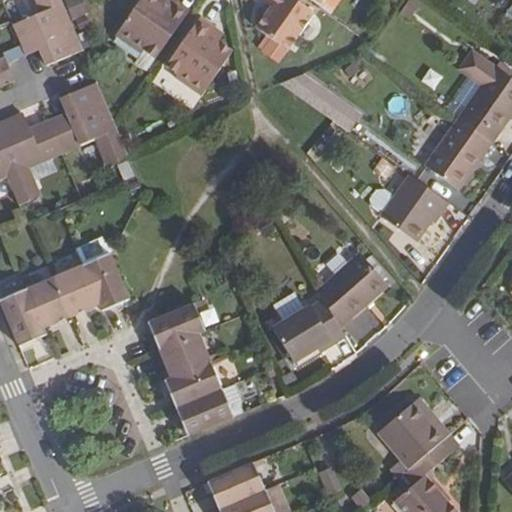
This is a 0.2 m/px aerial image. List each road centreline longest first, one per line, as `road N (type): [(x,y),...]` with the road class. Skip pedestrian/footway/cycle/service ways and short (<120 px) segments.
road 1 (residential): [(64,506),(331,395),(385,360),(511,193)]
road 2 (residential): [(0,363),(64,506)]
